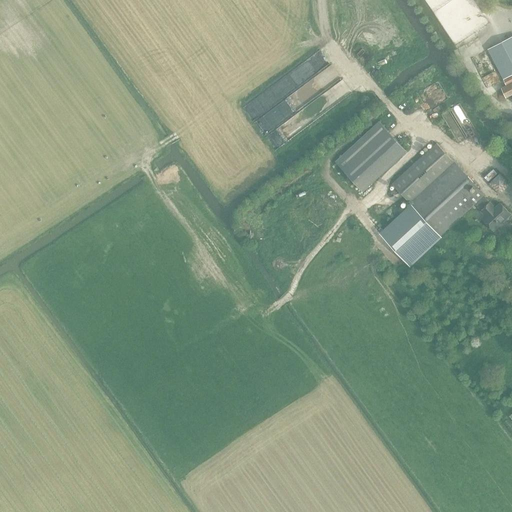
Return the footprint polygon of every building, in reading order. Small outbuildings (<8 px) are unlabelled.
[(511,37),(488,50),(503,79),(511,74),(511,37)] [(511,93),(511,82),(506,85),(501,88),(506,97),(511,94),(511,93)] [(335,162),(357,185),(363,192),(407,151),(401,145),(379,121),(335,162)] [(392,184),(411,205),(380,233),(407,264),(439,236),(474,205),(485,217),(482,220),(492,232),(500,224),(499,223),(508,214),(499,204),(494,209),(483,196),(484,196),(454,162),(454,163),(436,143),(392,184)] [(493,169),(484,177),(488,181),(497,174),(493,169)] [(510,184),(500,173),(490,183),(499,193),(510,184)]
